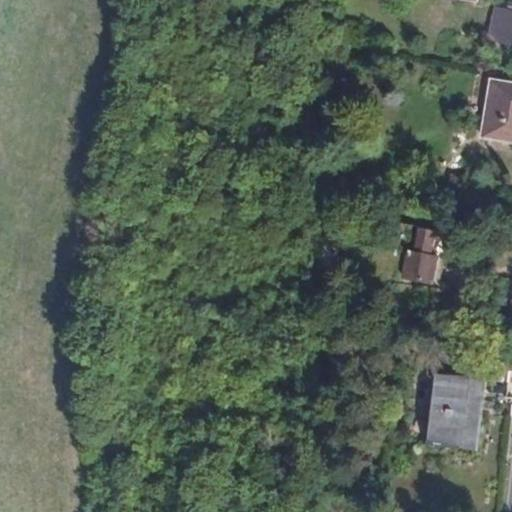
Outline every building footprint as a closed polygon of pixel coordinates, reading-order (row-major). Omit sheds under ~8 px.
[(511,11),(496,7),(489,43),(511,47),(511,11)] [(511,82),(495,79),(484,135),(511,140),(511,82)] [(281,118),(257,112),(248,144),(273,149),(281,118)] [(411,248),(410,254),(438,259),(439,253),(432,251),(436,230),(422,227),(417,249),(411,248)] [(438,259),(410,254),(406,274),(436,277),(438,259)] [(236,370),(232,390),(274,396),(281,343),(257,338),(252,371),(236,370)] [(438,373),(435,445),(481,448),(484,412),(481,412),(483,375),(438,373)]
